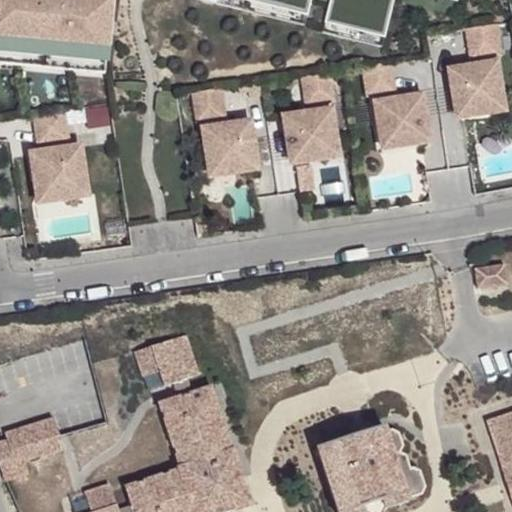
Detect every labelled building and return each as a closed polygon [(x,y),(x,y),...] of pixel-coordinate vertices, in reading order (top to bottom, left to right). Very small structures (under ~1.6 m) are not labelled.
[(0,0),(0,54),(108,64),(113,0),(0,0)] [(311,0),(252,0),(308,14),(311,0)] [(393,0),(329,0),(324,21),(384,36),(393,0)] [(497,26),(467,30),(472,61),(502,56),(497,26)] [(393,63),(364,68),(368,98),(398,93),(393,63)] [(497,64),(451,71),(458,118),(480,114),(478,104),(492,87),(501,85),(497,64)] [(333,73),(303,77),(308,107),(337,102),(333,73)] [(478,104),(480,114),(504,110),(501,85),(492,87),(478,104)] [(194,94),(198,123),(228,119),(223,89),(194,94)] [(424,97),(377,104),(382,134),(409,130),(412,145),(430,142),(424,97)] [(65,111),(34,115),(39,147),(70,142),(65,111)] [(333,111),(281,119),(288,165),(315,161),(314,152),(327,133),(336,133),(333,111)] [(253,122),(207,130),(210,151),(219,150),(237,163),(239,173),(260,169),(253,122)] [(409,130),(382,134),(384,149),(412,145),(409,130)] [(314,152),(315,161),(340,157),(336,133),(327,133),(314,152)] [(81,148),(33,155),(37,178),(45,176),(64,190),(66,199),(88,196),(81,148)] [(219,150),(210,151),(214,176),(239,173),(237,163),(219,150)] [(45,176),(37,178),(40,203),(66,199),(64,190),(45,176)] [(214,236),(212,225),(198,227),(199,238),(214,236)] [(503,265),(474,269),(477,289),(506,285),(503,265)] [(186,341),(137,357),(145,383),(160,378),(165,392),(174,389),(179,404),(160,410),(180,473),(178,474),(178,476),(126,494),(132,511),(116,511),(110,492),(85,501),(88,511),(247,511),(254,510),(236,455),(234,455),(214,392),(192,399),(188,385),(199,381),(186,341)] [(511,415),(493,421),(508,469),(506,470),(508,478),(511,476),(511,415)] [(6,434),(8,441),(9,441),(16,463),(1,468),(5,481),(28,473),(24,461),(64,448),(55,419),(6,434)] [(350,432),(351,437),(374,429),(372,425),(368,422),(351,428),(350,432)] [(317,447),(337,511),(363,511),(362,508),(382,501),(385,510),(408,502),(407,500),(422,495),(425,488),(419,473),(412,467),(409,468),(405,455),(398,451),(402,445),(398,432),(392,429),(386,431),(384,426),(374,429),(351,437),(317,447)] [(8,441),(0,443),(0,465),(1,468),(16,463),(9,441),(8,441)] [(382,501),(362,508),(363,511),(384,511),(385,510),(382,501)]
